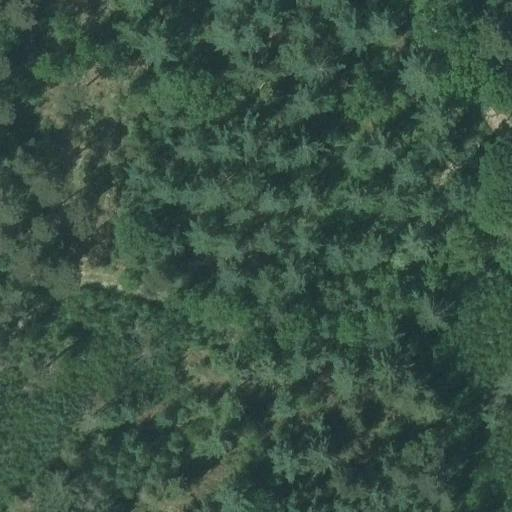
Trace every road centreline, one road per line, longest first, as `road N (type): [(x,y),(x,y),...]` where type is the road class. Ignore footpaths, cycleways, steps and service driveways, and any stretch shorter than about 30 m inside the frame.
road 1 (track): [(511,191),(439,276),(358,335),(268,337),(98,294),(53,305),(0,347)]
road 2 (track): [(511,148),(402,0)]
